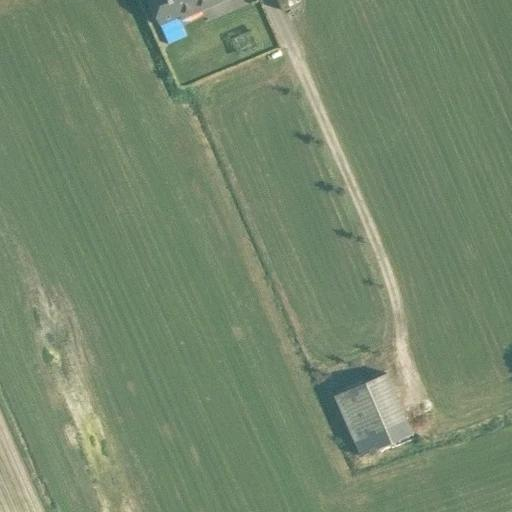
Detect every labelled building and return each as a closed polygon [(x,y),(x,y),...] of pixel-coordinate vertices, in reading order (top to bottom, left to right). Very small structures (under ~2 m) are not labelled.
[(182,21),(231,0),(149,0),(161,26),(180,18),(182,21)] [(397,0),(430,85),(428,86),(473,204),(511,189),(511,159),(511,156),(511,155),(511,109),(470,0),(397,0)] [(511,0),(496,0),(511,38),(511,0)] [(436,276),(413,287),(422,306),(445,295),(436,276)] [(363,455),(413,432),(387,372),(336,395),(363,455)]
